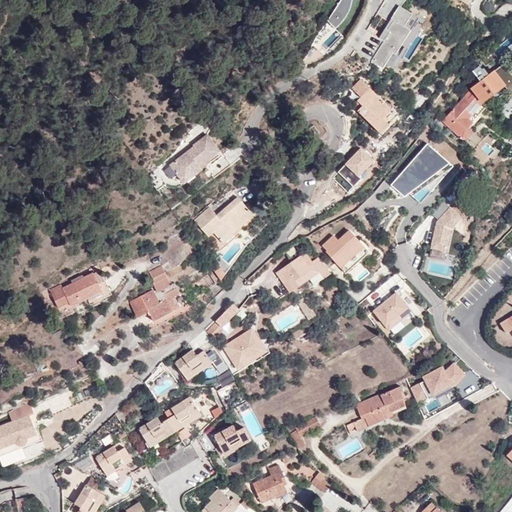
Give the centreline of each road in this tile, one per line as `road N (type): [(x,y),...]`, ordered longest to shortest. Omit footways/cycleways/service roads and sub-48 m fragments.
road 1 (residential): [(34,474),(116,405),(283,238),(329,163),(338,132),(326,114),(312,115),(269,139),(259,134),(262,117),(276,99),(327,70),(353,41),(371,0)]
road 2 (residential): [(511,365),(493,360),(473,334),(481,303),(511,273)]
road 3 (residential): [(511,371),(412,440)]
